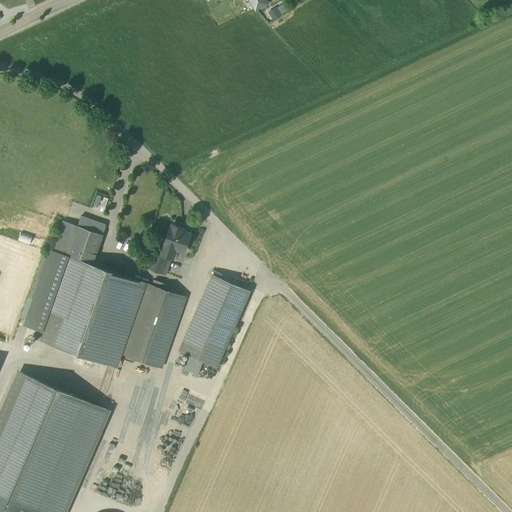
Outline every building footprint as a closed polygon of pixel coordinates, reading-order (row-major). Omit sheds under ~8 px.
[(265,0),(250,0),(255,10),(267,3),(265,0)] [(284,4),(269,14),(273,20),(288,10),(284,4)] [(77,226),(101,235),(105,224),(81,216),(77,226)] [(77,226),(64,222),(54,252),(71,257),(91,264),(101,235),(77,226)] [(172,227),(170,226),(164,244),(163,244),(160,252),(160,253),(169,257),(173,258),(176,250),(183,252),(190,233),(182,230),(182,228),(173,225),(172,227)] [(18,239),(28,243),(30,239),(20,235),(18,239)] [(160,252),(153,250),(153,251),(156,252),(150,268),(163,273),(169,257),(160,253),(160,252)] [(91,264),(71,257),(42,341),(115,366),(144,283),(91,264)] [(212,275),(180,349),(216,365),(248,291),(212,275)] [(185,297),(146,283),(122,353),(161,366),(185,297)] [(22,376),(0,424),(0,511),(55,511),(101,411),(22,376)]
